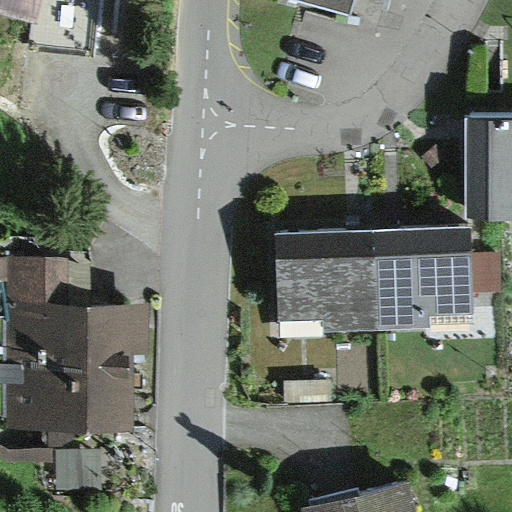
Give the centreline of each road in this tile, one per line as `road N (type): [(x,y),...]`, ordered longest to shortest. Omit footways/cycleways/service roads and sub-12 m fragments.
road 1 (residential): [(191,511),(207,128)]
road 2 (residential): [(462,0),(390,103),(311,133),(207,128)]
road 3 (residential): [(207,128),(211,0)]
